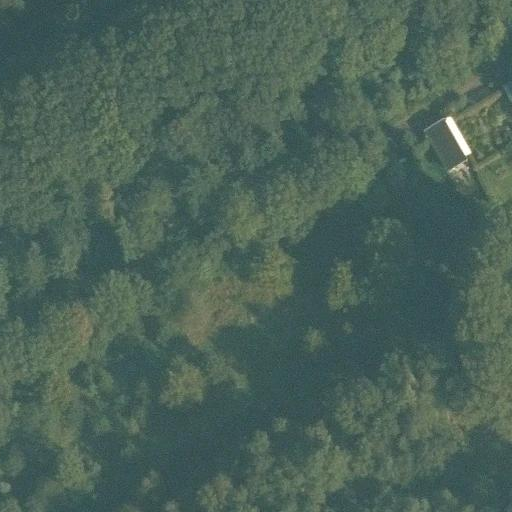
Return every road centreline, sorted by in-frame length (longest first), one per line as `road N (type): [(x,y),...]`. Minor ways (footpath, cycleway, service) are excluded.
road 1 (unclassified): [(0,357),(511,63)]
road 2 (unclassified): [(0,179),(335,0)]
